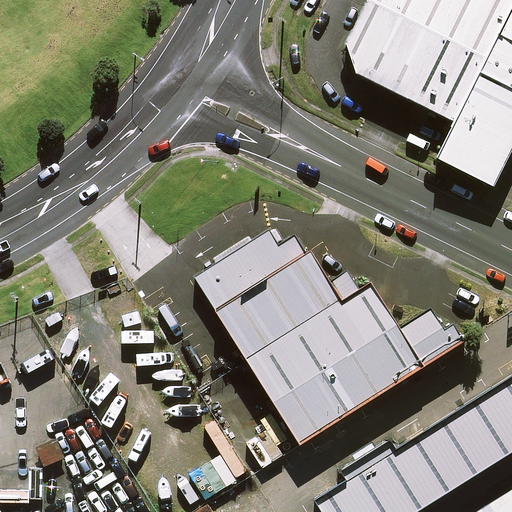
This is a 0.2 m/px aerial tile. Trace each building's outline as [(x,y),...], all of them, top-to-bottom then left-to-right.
[(364,0),(345,40),(356,69),(450,114),(506,0),(364,0)] [(511,0),(506,0),(450,114),(433,149),(493,178),(511,138),(511,0)] [(191,270),(214,307),(308,249),(294,227),(279,236),(270,221),(191,270)] [(340,295),(310,247),(308,249),(214,307),(244,355),(340,295)] [(340,295),(244,355),(294,434),(418,357),(368,278),(340,295)] [(511,366),(305,495),(315,511),(396,511),(511,440),(511,366)] [(56,439),(28,450),(32,459),(41,455),(45,464),(63,458),(56,439)] [(511,511),(511,484),(467,511),(511,511)]
